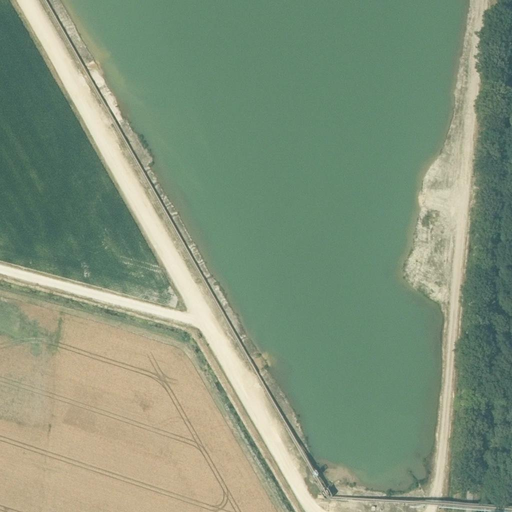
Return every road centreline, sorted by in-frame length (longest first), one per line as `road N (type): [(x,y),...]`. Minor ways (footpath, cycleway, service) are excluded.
road 1 (track): [(25,0),(314,511)]
road 2 (unclassified): [(465,511),(508,0)]
road 3 (track): [(210,328),(0,273)]
